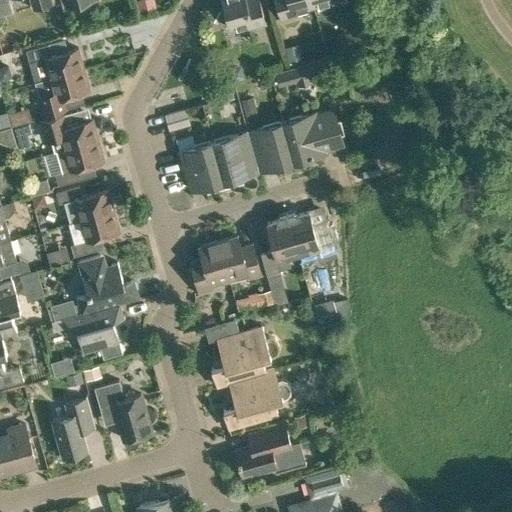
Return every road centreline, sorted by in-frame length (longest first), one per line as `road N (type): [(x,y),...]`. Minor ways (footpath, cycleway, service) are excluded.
road 1 (residential): [(162,225),(132,118),(194,0)]
road 2 (residential): [(195,447),(165,337),(177,284),(162,225)]
road 3 (residential): [(195,447),(0,500)]
road 4 (residential): [(162,225),(334,177)]
